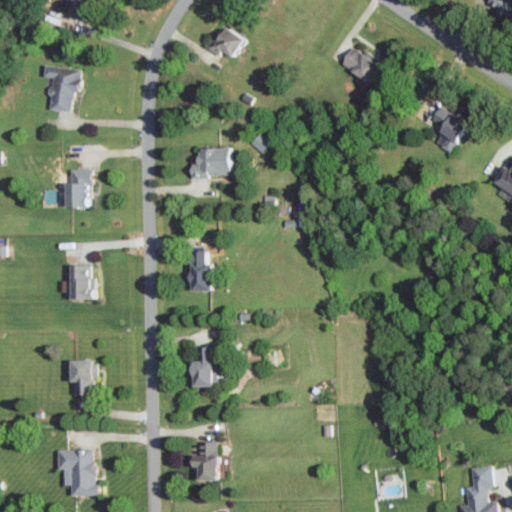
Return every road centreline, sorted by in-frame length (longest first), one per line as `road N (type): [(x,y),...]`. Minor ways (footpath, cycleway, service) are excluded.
road 1 (residential): [(186,0),(159,55),(147,146),(155,511)]
road 2 (residential): [(388,0),(511,82)]
